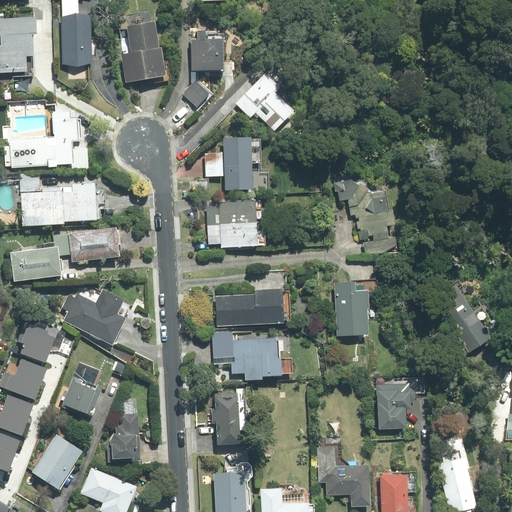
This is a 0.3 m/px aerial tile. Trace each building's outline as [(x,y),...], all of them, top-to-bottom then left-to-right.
[(93,63),(93,14),(79,14),(79,0),(63,0),(62,63),(93,63)] [(40,33),(41,20),(0,16),(0,35),(4,36),(1,73),(33,75),(36,33),(40,33)] [(170,73),(159,16),(129,22),(134,50),(122,52),(128,80),(170,73)] [(227,68),(228,36),(210,35),(211,27),(201,26),(201,35),(195,34),(194,67),(227,68)] [(311,97),(276,62),(236,102),(271,137),(311,97)] [(214,92),(197,75),(181,91),(199,108),(214,92)] [(81,138),(82,116),(74,115),(75,111),(56,110),(56,138),(12,136),(11,166),(90,169),(90,148),(77,148),(77,138),(81,138)] [(227,150),(208,150),(208,176),(227,176),(227,189),(256,189),(256,134),(227,134),(227,150)] [(100,220),(101,181),(77,180),(77,186),(41,185),(42,174),(21,174),(21,191),(26,192),(25,224),(70,225),(70,219),(100,220)] [(391,208),(387,186),(369,189),(367,174),(336,179),(340,200),(349,198),(353,216),(360,215),(368,256),(401,250),(398,234),(392,235),(390,224),(399,222),(396,207),(391,208)] [(208,200),(209,243),(222,242),(222,246),(262,245),(261,198),(208,200)] [(122,226),(71,232),(74,262),(126,255),(122,226)] [(71,255),(69,239),(58,240),(58,245),(14,251),(17,280),(65,273),(63,256),(71,255)] [(338,332),(369,331),(368,305),(373,305),(372,286),(359,287),(359,280),(336,281),(338,332)] [(137,308),(77,281),(64,309),(70,311),(65,322),(119,346),(137,308)] [(217,296),(219,325),(290,319),(287,284),(257,287),(257,292),(217,296)] [(495,336),(465,291),(439,308),(469,353),(495,336)] [(236,329),(214,330),(215,361),(234,361),(235,374),(247,373),(247,378),(267,377),(267,374),(283,373),(281,334),(237,336),(236,329)] [(93,413),(106,388),(78,374),(66,399),(93,413)] [(5,380),(0,391),(0,426),(9,430),(13,420),(36,429),(49,398),(5,380)] [(414,407),(413,388),(408,388),(407,381),(377,382),(379,428),(410,427),(409,408),(414,407)] [(244,442),(243,391),(215,392),(217,443),(244,442)] [(511,391),(501,391),(500,410),(510,411),(509,436),(511,435),(511,391)] [(141,414),(123,415),(123,424),(118,424),(118,432),(114,432),(115,457),(141,457),(141,414)] [(89,450),(61,432),(36,470),(64,489),(89,450)] [(341,445),(319,445),(319,479),(327,479),(327,494),(353,494),(353,503),(373,503),(373,463),(341,463),(341,445)] [(456,511),(479,507),(467,452),(439,459),(451,511),(456,511)] [(94,466),(83,493),(105,502),(102,510),(106,511),(130,511),(141,486),(94,466)] [(249,511),(248,469),(216,470),(217,511),(249,511)] [(409,511),(410,473),(384,472),(383,511),(409,511)] [(283,487),(264,487),(263,511),(311,511),(312,501),(283,501),(283,487)]
